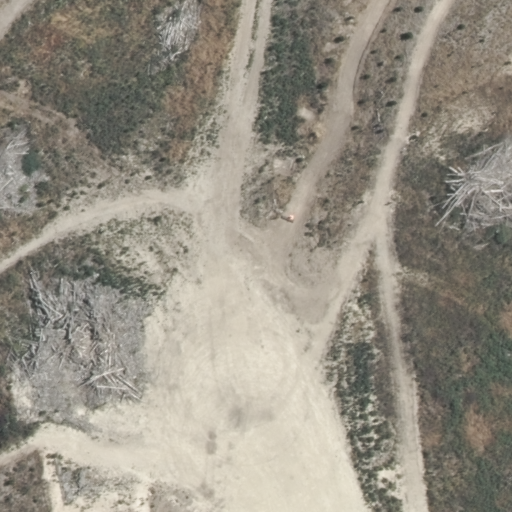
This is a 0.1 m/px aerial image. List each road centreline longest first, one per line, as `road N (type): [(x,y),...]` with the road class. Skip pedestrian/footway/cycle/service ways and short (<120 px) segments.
road 1 (track): [(240,230),(354,511)]
road 2 (track): [(240,230),(263,0)]
